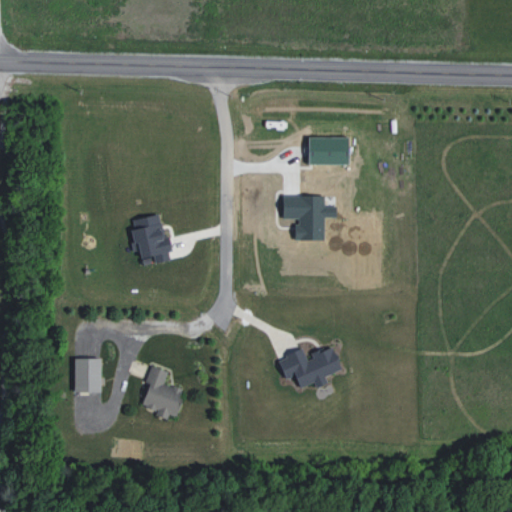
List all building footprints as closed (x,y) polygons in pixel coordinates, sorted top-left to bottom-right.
[(348,137),(308,137),(308,164),(347,164),(348,137)] [(295,240),(323,240),(324,217),(335,217),(336,206),(323,206),(323,195),(282,195),(282,218),(295,218),(295,240)] [(132,219),(134,229),(133,229),(139,261),(153,258),(154,262),(172,259),(167,235),(163,236),(159,213),(132,219)] [(341,369),(332,346),(305,356),(302,348),(277,358),(283,376),(293,372),(299,387),(313,382),(315,387),(327,383),(324,375),(341,369)] [(73,391),(100,392),(101,358),(74,357),(73,391)] [(167,370),(150,365),(145,383),(148,383),(141,408),(168,415),(168,414),(175,416),(183,388),(164,383),(167,370)]
